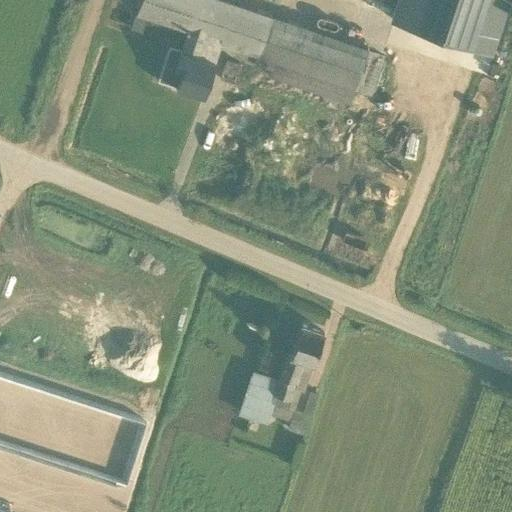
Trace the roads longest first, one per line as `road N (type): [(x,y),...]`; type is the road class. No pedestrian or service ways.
road 1 (unclassified): [(511,368),(0,151)]
road 2 (track): [(94,0),(39,168)]
